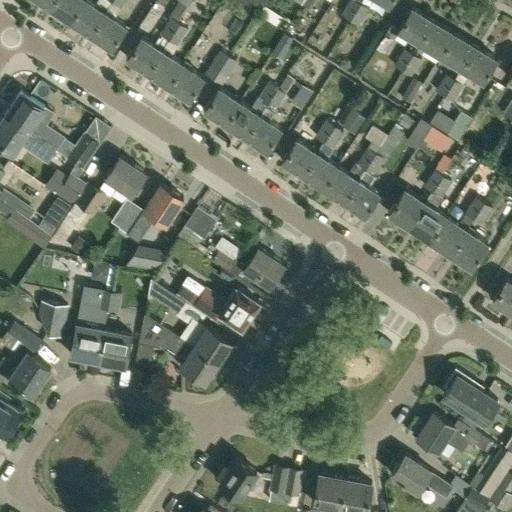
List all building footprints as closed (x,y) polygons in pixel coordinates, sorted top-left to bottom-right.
[(53,0),(51,4),(71,18),(82,0),(53,0)] [(82,0),(71,18),(92,32),(107,9),(93,0),(82,0)] [(113,46),(128,23),(115,15),(122,5),(121,5),(123,0),(112,0),(113,0),(107,9),(92,32),(113,46)] [(282,20),(287,10),(267,0),(266,0),(262,10),(282,20)] [(361,0),(350,0),(342,13),(351,18),(361,2),(361,0)] [(361,2),(351,18),(358,23),(369,6),(361,2)] [(419,40),(434,17),(412,4),(398,27),(419,40)] [(155,41),(143,33),(128,55),(148,69),(180,21),(171,16),(160,32),(161,32),(155,41)] [(455,30),(434,17),(419,40),(441,54),(455,30)] [(148,69),(160,77),(169,83),(184,60),(172,52),(189,27),(180,21),(148,69)] [(441,54),(462,67),(476,43),(455,30),(441,54)] [(498,56),(476,43),(462,67),(483,80),(498,56)] [(395,64),(403,69),(413,52),(405,47),(395,64)] [(214,77),(229,54),(221,48),(205,72),(214,77)] [(421,57),(413,52),(403,69),(411,74),(421,57)] [(229,54),(214,77),(222,83),(238,60),(229,54)] [(190,96),(204,74),(184,60),(169,83),(190,96)] [(268,148),(283,126),(271,118),(277,108),(277,107),(287,92),(286,91),(295,78),(287,73),(278,87),(247,134),(268,148)] [(436,89),(445,95),(455,78),(447,73),(436,89)] [(463,83),(455,78),(445,95),(435,112),(442,117),(453,99),(463,83)] [(226,120),(247,134),(278,87),(269,80),(259,95),(258,95),(251,105),(241,98),(226,120)] [(205,106),(226,120),(241,98),(220,84),(205,106)] [(52,110),(20,88),(5,112),(55,146),(63,134),(45,121),(52,110)] [(348,106),(351,94),(336,89),(333,101),(348,106)] [(47,158),(55,146),(5,112),(0,118),(0,142),(13,151),(20,140),(47,158)] [(449,134),(451,135),(459,140),(473,119),(463,112),(455,124),(449,134)] [(378,117),(368,126),(380,140),(390,132),(378,117)] [(324,140),(335,124),(327,118),(316,135),(324,140)] [(318,150),(303,172),(324,186),(339,163),(328,156),(334,147),(333,146),(344,130),(335,124),(324,140),(318,150)] [(81,163),(98,140),(86,131),(69,154),(81,163)] [(282,158),(303,172),(318,150),(297,136),(282,158)] [(339,163),(324,186),(345,199),(359,177),(377,151),(368,145),(357,162),(356,162),(350,171),(339,163)] [(377,151),(359,177),(345,199),(365,213),(380,191),(369,183),(376,173),(375,172),(385,157),(377,151)] [(131,192),(145,170),(119,152),(104,174),(131,192)] [(0,170),(4,165),(0,162),(0,195),(14,205),(15,206),(20,199),(4,188),(1,192),(0,190),(0,170)] [(434,189),(444,173),(436,167),(426,183),(434,189)] [(434,189),(427,199),(410,225),(431,238),(438,228),(447,213),(437,205),(444,195),(442,193),(452,178),(444,173),(434,189)] [(74,200),(86,207),(91,211),(105,190),(87,178),(74,199),(74,200)] [(165,221),(183,194),(161,180),(143,206),(135,201),(120,224),(138,236),(153,213),(165,221)] [(389,211),(410,225),(427,199),(406,185),(389,211)] [(0,210),(9,216),(15,206),(14,205),(0,195),(0,210)] [(111,218),(120,224),(135,201),(126,195),(111,218)] [(473,217),(484,200),(476,195),(465,212),(473,217)] [(493,206),(484,200),(473,217),(482,223),(493,206)] [(185,222),(194,228),(206,210),(197,203),(185,222)] [(206,210),(194,228),(203,234),(215,216),(206,210)] [(431,238),(452,252),(468,226),(447,213),(438,228),(431,238)] [(43,226),(33,239),(43,246),(51,233),(43,226)] [(472,266),(489,240),(468,226),(452,252),(472,266)] [(227,235),(212,257),(229,268),(235,260),(236,261),(237,259),(245,247),(227,235)] [(235,260),(229,268),(251,284),(256,275),(269,284),(284,262),(258,244),(246,262),(244,261),(242,261),(237,259),(236,261),(235,260)] [(494,297),(511,309),(511,278),(509,276),(494,297)] [(205,285),(192,303),(213,317),(219,309),(241,324),(251,310),(254,312),(261,303),(258,301),(259,299),(237,284),(227,299),(215,291),(205,284),(205,285)] [(70,351),(97,357),(101,337),(104,325),(108,304),(112,288),(101,286),(98,301),(95,303),(94,305),(92,307),(90,310),(89,312),(87,321),(77,319),(70,351)] [(112,288),(108,304),(118,306),(122,290),(112,288)] [(43,297),(41,308),(50,330),(63,332),(69,302),(43,297)] [(193,343),(194,342),(219,359),(233,338),(208,322),(206,325),(201,321),(206,314),(185,300),(176,313),(189,322),(181,335),(182,336),(193,343)] [(145,312),(140,342),(154,345),(163,346),(165,345),(173,350),(182,336),(181,335),(145,312)] [(15,318),(7,330),(23,340),(18,347),(26,352),(10,376),(24,385),(21,389),(29,395),(31,390),(33,391),(51,364),(33,352),(35,349),(43,337),(15,318)] [(132,330),(104,325),(101,337),(97,357),(125,362),(132,330)] [(219,359),(194,342),(193,343),(182,336),(173,350),(184,357),(180,363),(205,379),(219,359)] [(493,402),(497,397),(471,380),(473,377),(455,365),(444,381),(447,383),(442,390),(469,408),(467,411),(484,422),(496,404),(493,402)] [(0,425),(6,430),(21,408),(6,399),(9,394),(0,387),(0,425)] [(438,450),(446,438),(452,443),(457,442),(463,446),(468,437),(475,441),(481,432),(458,417),(454,423),(432,408),(424,421),(422,420),(418,420),(413,428),(414,431),(416,433),(415,434),(438,450)] [(446,495),(453,483),(431,468),(405,450),(391,471),(417,488),(423,480),(446,495)] [(241,493),(258,468),(237,454),(220,479),(241,493)] [(289,503),(292,491),(298,492),(303,467),(276,462),(271,487),(272,487),(270,499),(289,503)] [(339,511),(346,475),(320,470),(314,501),(321,502),(318,511),(339,511)] [(495,487),(490,496),(488,498),(503,508),(511,494),(508,491),(511,484),(511,473),(506,470),(495,487)] [(349,476),(346,475),(339,511),(367,511),(373,481),(359,478),(358,476),(350,475),(349,476)] [(490,496),(495,487),(478,475),(472,484),(490,496)] [(490,496),(472,484),(465,495),(469,498),(463,507),(470,511),(478,511),(488,498),(490,496)] [(225,511),(211,502),(207,507),(204,505),(198,511),(225,511)]
